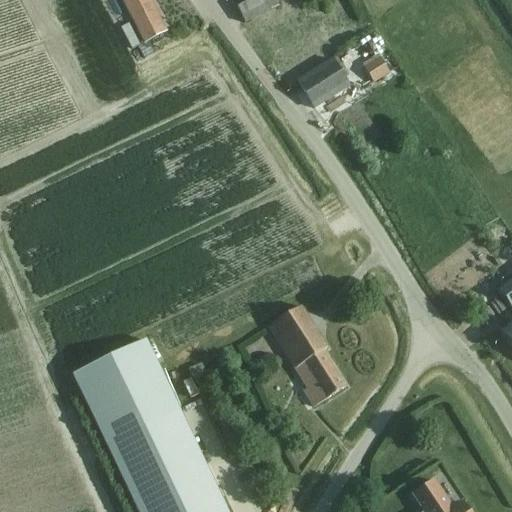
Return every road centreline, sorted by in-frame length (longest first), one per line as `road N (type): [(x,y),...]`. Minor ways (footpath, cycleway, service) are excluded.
road 1 (unclassified): [(447,339),(281,97)]
road 2 (unclassified): [(322,511),(421,358),(447,339)]
road 3 (residential): [(281,97),(204,0)]
